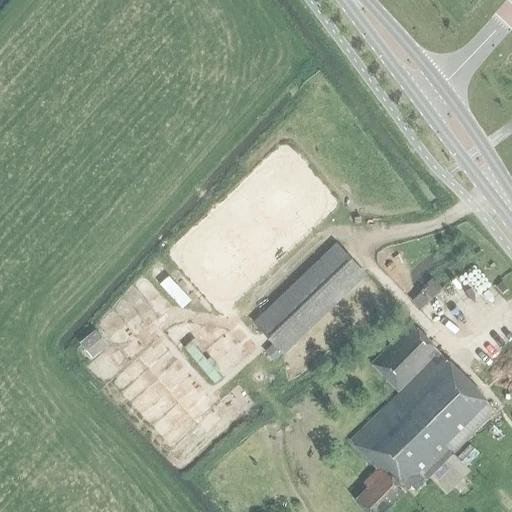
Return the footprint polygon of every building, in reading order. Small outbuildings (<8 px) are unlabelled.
[(365,275),(335,244),(252,323),(273,345),(282,354),(283,355),(365,275)] [(176,277),(169,283),(188,305),(195,300),(176,277)] [(420,294),(412,302),(420,310),(428,302),(420,294)] [(408,325),(366,365),(395,395),(346,442),(372,469),(357,484),(364,490),(350,503),(359,511),(380,511),(405,488),(407,490),(410,487),(413,490),(425,479),(426,481),(429,478),(440,468),(495,416),(491,412),(408,325)] [(92,335),(82,344),(92,357),(103,348),(92,335)] [(273,345),(265,352),(274,362),(282,354),(273,345)]
